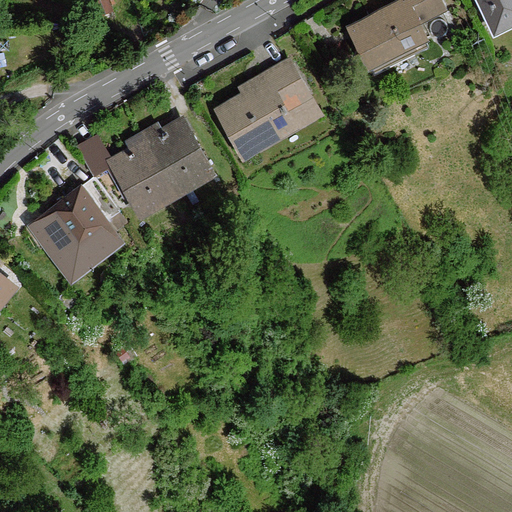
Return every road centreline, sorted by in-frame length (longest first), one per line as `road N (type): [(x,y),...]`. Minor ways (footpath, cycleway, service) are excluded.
road 1 (residential): [(0,165),(52,122),(274,0)]
road 2 (track): [(511,357),(433,367),(396,382),(386,395),(375,470),(399,511)]
